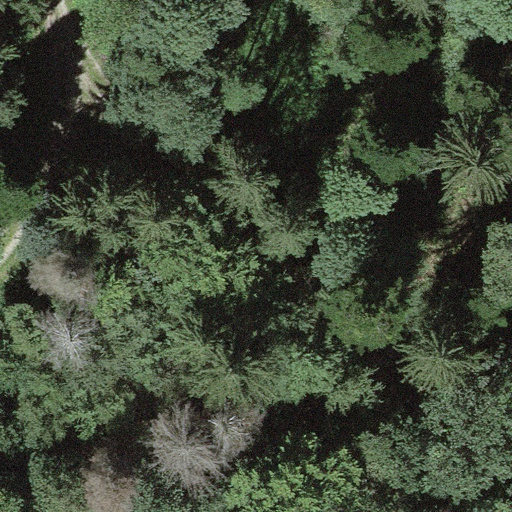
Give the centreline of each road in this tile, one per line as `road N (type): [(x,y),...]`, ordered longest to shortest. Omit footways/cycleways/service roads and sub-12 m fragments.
road 1 (track): [(67,88),(289,322),(439,407),(511,427)]
road 2 (track): [(0,246),(25,208),(67,88),(46,0)]
